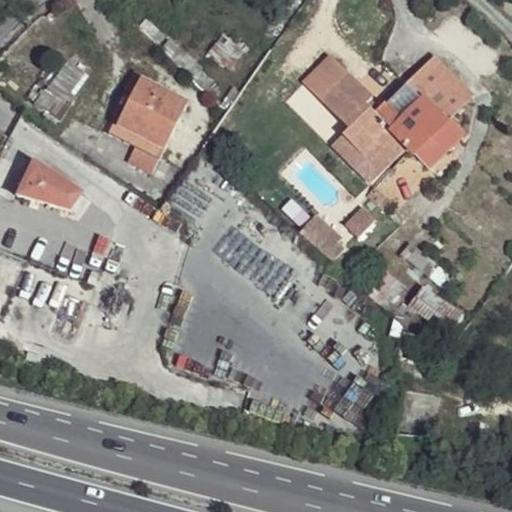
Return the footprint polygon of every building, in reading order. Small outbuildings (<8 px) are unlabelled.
[(57,119),(87,76),(63,60),(33,103),(57,119)] [(384,154),(395,164),(406,153),(428,174),(464,139),(451,125),(472,105),(433,67),(410,90),(383,118),(378,123),(366,111),(371,105),(330,62),(305,86),(351,133),(345,139),(372,167),(384,154)] [(144,64),(116,119),(144,134),(150,124),(127,110),(150,66),(144,64)] [(144,134),(138,147),(162,160),(198,90),(150,66),(127,110),(150,124),(144,134)] [(371,105),(366,111),(378,123),(383,118),(371,105)] [(372,167),(345,139),(334,150),(371,187),(395,164),(384,154),(372,167)] [(84,190),(35,160),(15,192),(66,211),(84,190)] [(294,204),(285,215),(306,233),(308,230),(325,246),(333,236),(294,204)] [(363,208),(347,226),(359,238),(376,221),(363,208)] [(390,284),(381,294),(390,305),(400,294),(390,284)] [(420,285),(406,309),(451,336),(465,312),(420,285)] [(405,337),(398,360),(423,365),(428,342),(405,337)]
